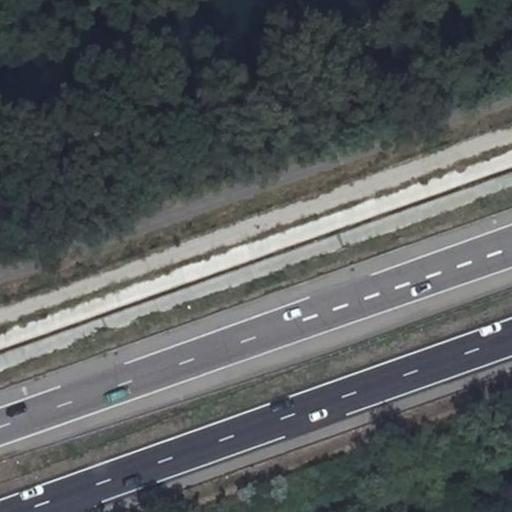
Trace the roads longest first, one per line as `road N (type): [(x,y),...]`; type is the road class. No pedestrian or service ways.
road 1 (motorway): [(511,251),(0,431)]
road 2 (motorway): [(11,511),(511,331)]
